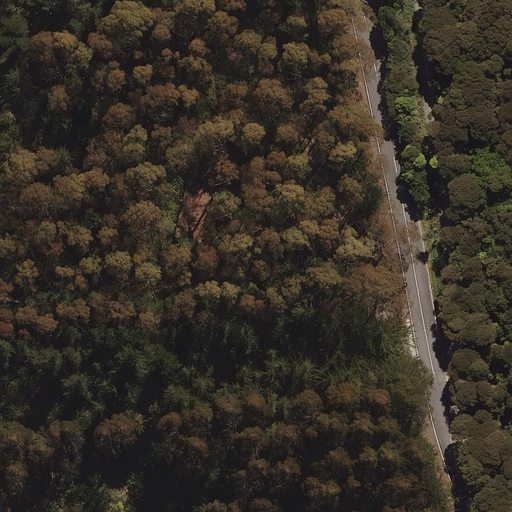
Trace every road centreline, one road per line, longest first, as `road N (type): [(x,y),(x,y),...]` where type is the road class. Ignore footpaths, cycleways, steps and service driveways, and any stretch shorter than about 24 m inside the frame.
road 1 (secondary): [(440,410),(358,0)]
road 2 (tertiary): [(440,410),(452,300),(419,0)]
